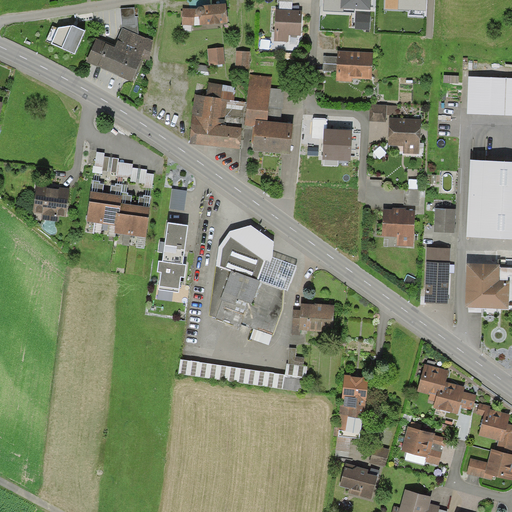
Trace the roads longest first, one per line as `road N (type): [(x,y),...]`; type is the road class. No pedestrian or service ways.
road 1 (primary): [(0,47),(159,135),(511,387)]
road 2 (unknown): [(308,240),(271,356),(253,358),(206,336),(200,286),(234,187)]
road 3 (residential): [(139,0),(0,23)]
